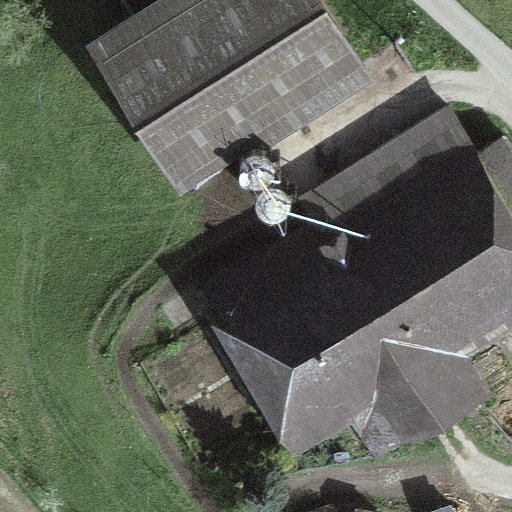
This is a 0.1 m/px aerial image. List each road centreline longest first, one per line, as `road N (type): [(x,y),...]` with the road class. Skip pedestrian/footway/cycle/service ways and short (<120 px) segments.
road 1 (track): [(511,93),(407,99),(318,156),(275,221),(183,267),(125,323),(122,370),(167,456),(210,511)]
road 2 (track): [(511,481),(364,477),(306,487),(267,511)]
